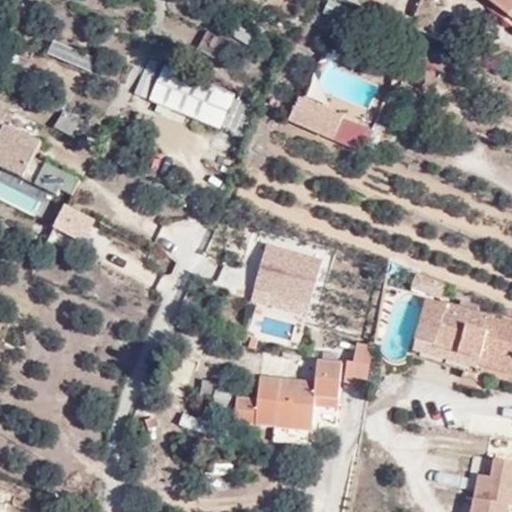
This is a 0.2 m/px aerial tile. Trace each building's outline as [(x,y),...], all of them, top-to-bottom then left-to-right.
[(346,7),(329,0),(323,15),(341,21),(346,7)] [(511,0),(490,0),(511,21),(511,0)] [(161,71),(180,34),(155,24),(136,61),(161,71)] [(98,58),(57,40),(53,39),(47,54),(92,73),(98,58)] [(235,94),(234,93),(247,64),(192,41),(178,70),(165,65),(149,101),(220,130),(235,94)] [(37,135),(40,123),(11,115),(8,127),(37,135)] [(42,143),(3,124),(0,130),(0,168),(34,185),(44,163),(35,158),(42,143)] [(45,165),(38,183),(73,198),(81,179),(45,165)] [(83,251),(97,220),(66,205),(51,237),(83,251)] [(322,256),(267,243),(255,287),(312,301),(322,256)] [(446,284),(416,274),(412,287),(441,297),(446,284)] [(511,322),(427,299),(414,352),(461,365),(456,383),(486,392),(491,370),(511,375),(511,322)] [(214,424),(246,426),(247,416),(309,419),(310,402),(337,402),(339,357),(310,357),(308,382),(253,377),(253,396),(218,393),(214,424)] [(169,406),(198,406),(197,377),(169,377),(169,406)] [(211,434),(214,422),(181,416),(179,428),(211,434)] [(247,416),(246,426),(248,447),(307,453),(309,419),(247,416)] [(509,511),(511,505),(511,504),(511,461),(493,458),(489,475),(478,473),(470,511),(509,511)]
